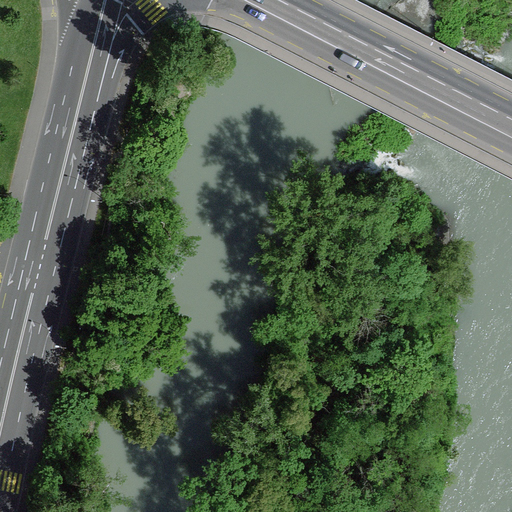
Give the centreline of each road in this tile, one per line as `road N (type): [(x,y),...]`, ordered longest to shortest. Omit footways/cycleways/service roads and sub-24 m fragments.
road 1 (primary): [(511,125),(261,0)]
road 2 (primary): [(83,92),(19,359)]
